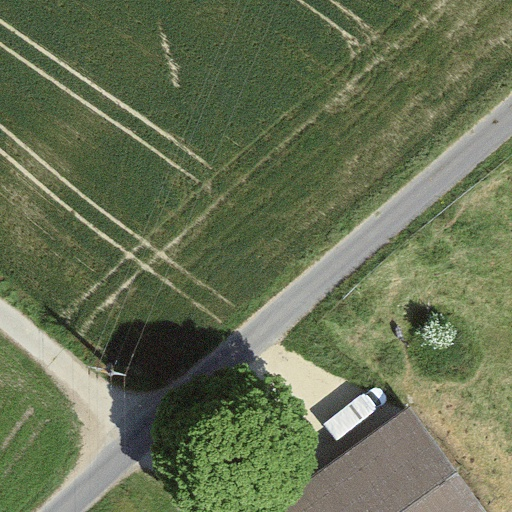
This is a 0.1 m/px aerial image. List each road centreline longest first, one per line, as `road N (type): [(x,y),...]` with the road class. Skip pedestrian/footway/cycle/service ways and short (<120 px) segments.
road 1 (unclassified): [(68,511),(134,444),(511,122)]
road 2 (track): [(134,444),(67,368),(0,312)]
